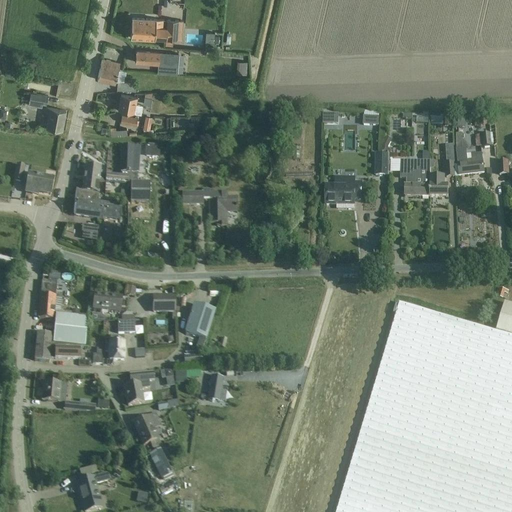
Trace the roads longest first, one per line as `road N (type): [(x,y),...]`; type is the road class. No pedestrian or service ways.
road 1 (unclassified): [(511,265),(167,280),(122,275),(40,246)]
road 2 (tertiary): [(27,511),(17,424),(40,246)]
road 3 (tertiary): [(51,218),(102,0)]
road 4 (unknown): [(21,367),(91,368),(128,413),(147,409)]
